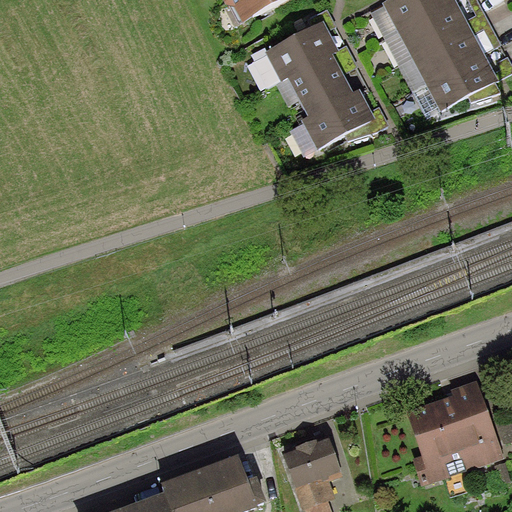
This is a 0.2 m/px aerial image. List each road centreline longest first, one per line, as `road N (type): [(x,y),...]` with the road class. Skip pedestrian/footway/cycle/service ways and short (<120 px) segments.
road 1 (residential): [(511,329),(3,511)]
road 2 (residential): [(511,116),(271,188)]
